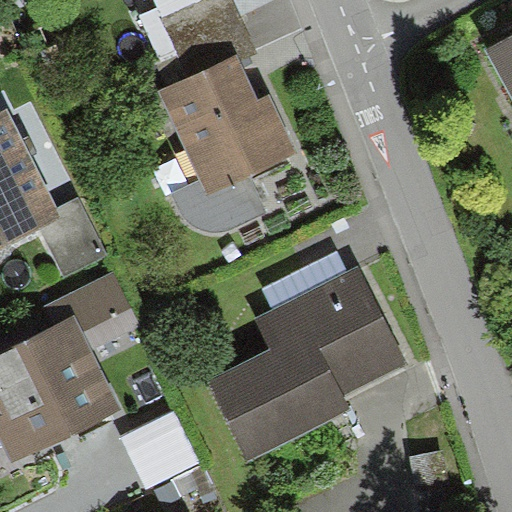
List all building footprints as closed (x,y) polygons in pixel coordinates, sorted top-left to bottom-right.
[(511,43),(496,52),(511,79),(511,43)] [(238,62),(168,95),(211,183),(281,149),(238,62)] [(7,119),(0,122),(0,245),(56,217),(7,119)] [(205,198),(216,234),(274,216),(263,181),(205,198)] [(277,348),(215,382),(252,450),(340,405),(333,391),(396,359),(354,265),(260,316),(277,348)] [(72,324),(0,359),(0,389),(28,446),(111,405),(72,324)] [(129,434),(155,486),(205,460),(179,409),(129,434)]
